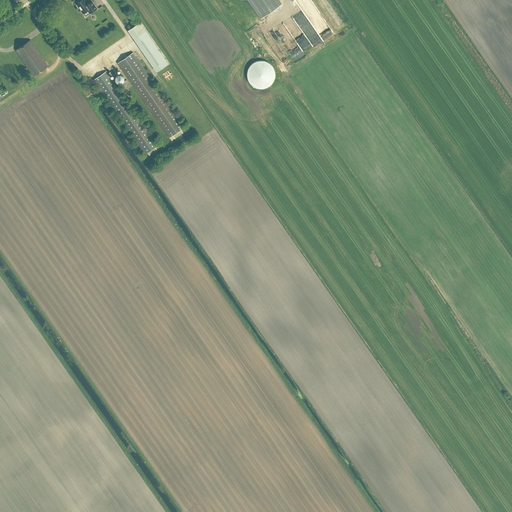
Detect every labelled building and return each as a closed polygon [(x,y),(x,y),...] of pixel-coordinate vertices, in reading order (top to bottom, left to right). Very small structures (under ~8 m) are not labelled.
[(89,6),(84,0),(81,0),(76,4),(83,13),(89,9),(91,13),(96,9),(92,4),(89,6)] [(247,0),(260,18),(282,3),(279,0),(247,0)] [(325,34),(317,16),(310,19),(317,37),(325,34)] [(128,30),(142,51),(157,72),(169,63),(154,43),(140,22),(128,30)] [(291,56),(311,46),(307,39),(298,44),(299,45),(289,51),(291,56)] [(30,40),(15,50),(33,76),(48,66),(30,40)] [(184,127),(133,52),(118,63),(169,137),(184,127)] [(106,71),(93,80),(141,148),(144,154),(158,145),(154,139),(106,71)]
